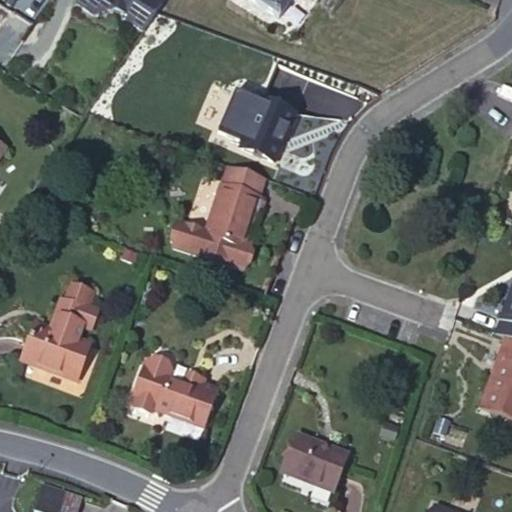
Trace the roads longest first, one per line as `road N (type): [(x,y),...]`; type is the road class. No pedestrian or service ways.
road 1 (residential): [(511,29),(389,109),(357,142),(229,481),(208,511)]
road 2 (residential): [(0,440),(70,460),(185,511)]
road 3 (unknown): [(307,273),(461,330)]
